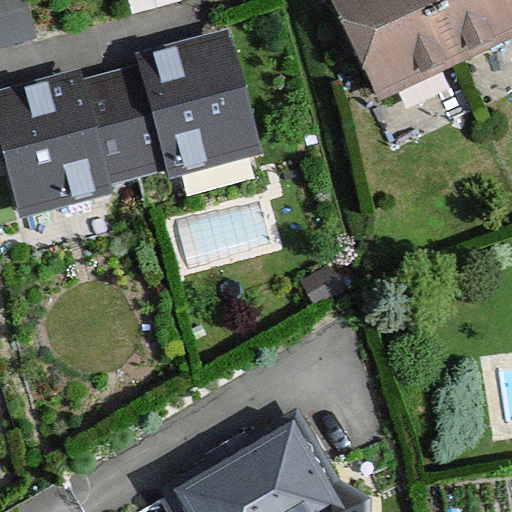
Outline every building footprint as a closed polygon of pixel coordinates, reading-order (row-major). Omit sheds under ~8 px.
[(33,0),(0,0),(0,42),(37,40),(33,0)] [(322,0),(359,105),(446,69),(417,0),(322,0)] [(511,0),(417,0),(446,69),(511,37),(511,0)] [(133,72),(106,78),(130,181),(162,172),(164,182),(261,156),(227,34),(131,59),(133,72)] [(73,71),(0,88),(0,196),(7,223),(105,200),(101,188),(130,181),(106,78),(75,86),(73,71)] [(291,411),(152,493),(162,511),(365,511),(365,503),(329,484),(291,411)]
